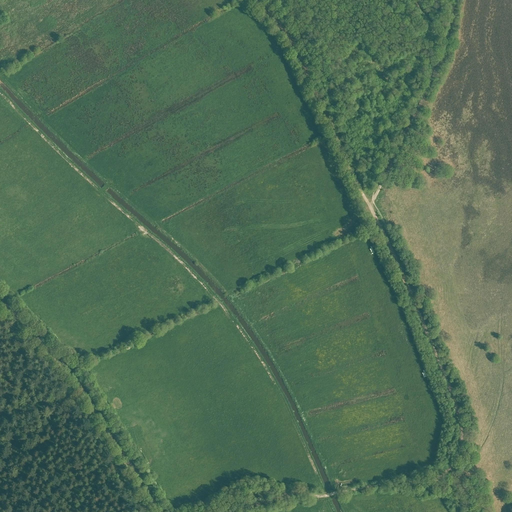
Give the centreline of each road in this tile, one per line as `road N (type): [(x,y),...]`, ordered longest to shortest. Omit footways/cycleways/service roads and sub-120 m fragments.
road 1 (track): [(256,0),(297,50),(451,394),(461,446),(435,480)]
road 2 (track): [(326,495),(268,373),(226,311),(0,91)]
road 3 (track): [(160,511),(71,372),(0,299)]
road 4 (track): [(366,203),(425,96),(455,0)]
